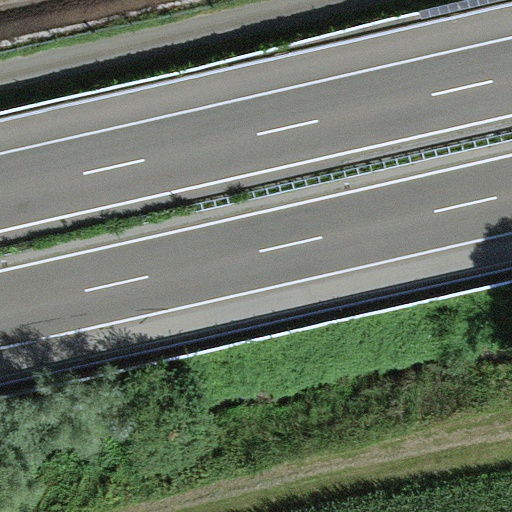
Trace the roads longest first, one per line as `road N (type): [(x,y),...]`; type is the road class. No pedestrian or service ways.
road 1 (motorway): [(511,75),(0,191)]
road 2 (motorway): [(0,308),(511,194)]
road 3 (residential): [(0,78),(340,0)]
